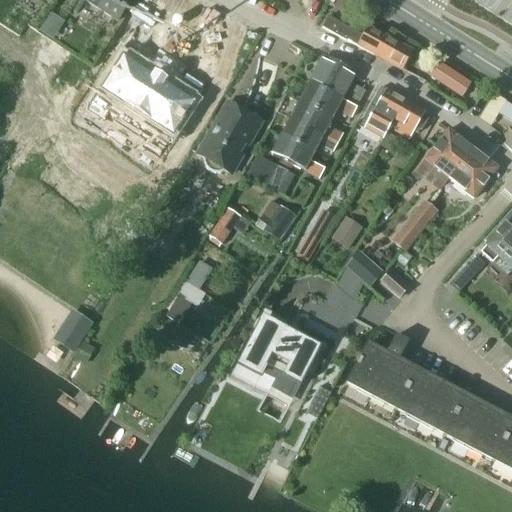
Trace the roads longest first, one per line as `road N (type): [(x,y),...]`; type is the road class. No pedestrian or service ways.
road 1 (residential): [(511,168),(387,80),(228,0)]
road 2 (residential): [(511,190),(406,315),(511,397)]
road 3 (tertiary): [(511,77),(387,0)]
